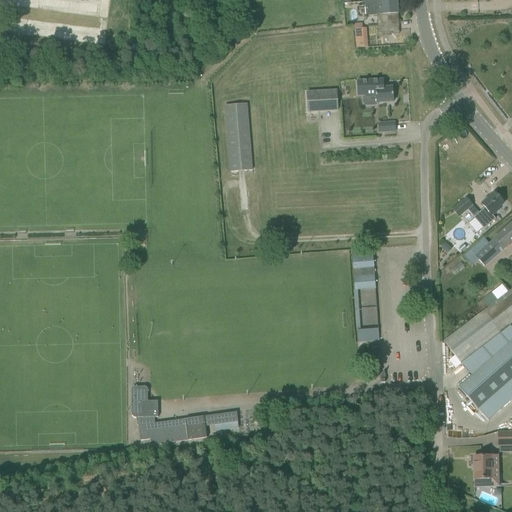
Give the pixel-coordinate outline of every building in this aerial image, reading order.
[(380,15),(382,28),(399,27),(397,0),(380,1),(365,2),(366,16),(380,15)] [(355,29),(356,48),(368,47),(366,28),(362,29),(362,24),(352,25),(353,29),(355,29)] [(393,88),(383,88),(383,80),(357,82),(357,97),(362,97),(363,99),(376,98),(376,103),(393,102),(393,88)] [(306,92),(307,113),(338,111),(337,90),(306,92)] [(224,106),(230,172),(252,170),(247,105),(224,106)] [(379,124),(380,132),(396,131),(395,123),(379,124)] [(474,219),(469,224),(477,233),(483,228),(484,229),(495,219),(492,216),(499,210),(498,209),(504,203),(498,197),(495,193),(488,199),(486,198),(483,201),(483,203),(481,205),(484,209),(473,218),(474,219)] [(466,198),(452,211),(458,217),(472,205),(466,198)] [(489,243),(474,256),(479,261),(484,266),(504,249),(511,241),(511,223),(489,243)] [(351,250),(354,291),(375,289),(373,256),(361,256),(360,249),(351,250)] [(446,342),(462,363),(511,325),(511,290),(510,292),(510,293),(446,342)] [(356,330),(357,342),(378,340),(377,328),(356,330)] [(478,410),(487,420),(511,398),(511,338),(458,387),(478,410)] [(150,440),(151,446),(207,439),(205,427),(208,426),(208,422),(205,422),(204,417),(152,424),(151,416),(158,415),(156,399),(146,401),(144,390),(145,390),(145,388),(142,386),(132,388),(130,388),(128,391),(129,392),(128,392),(129,393),(132,415),(131,415),(132,416),(132,417),(135,419),(137,419),(138,426),(139,426),(141,441),(150,440)] [(213,416),(214,426),(238,423),(237,413),(213,416)] [(506,446),(506,453),(511,452),(511,432),(498,433),(498,447),(506,446)] [(491,457),(474,457),(475,485),(483,485),(483,486),(491,486),(491,485),(499,485),(499,478),(492,478),(491,457)]
